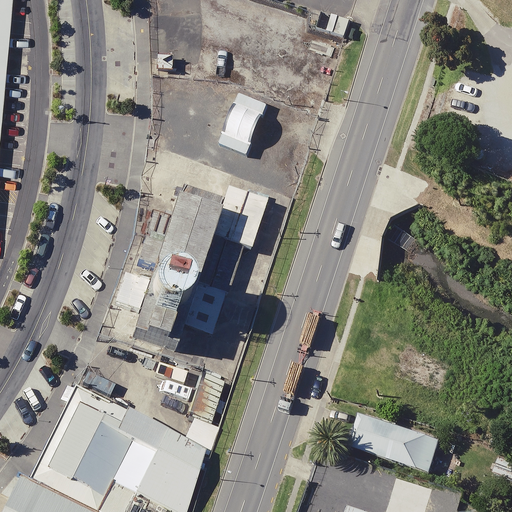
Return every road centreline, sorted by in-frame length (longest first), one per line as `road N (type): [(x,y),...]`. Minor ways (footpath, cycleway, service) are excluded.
road 1 (secondary): [(407,0),(241,511)]
road 2 (unclassified): [(0,392),(47,301),(82,173),(90,116),(85,0)]
